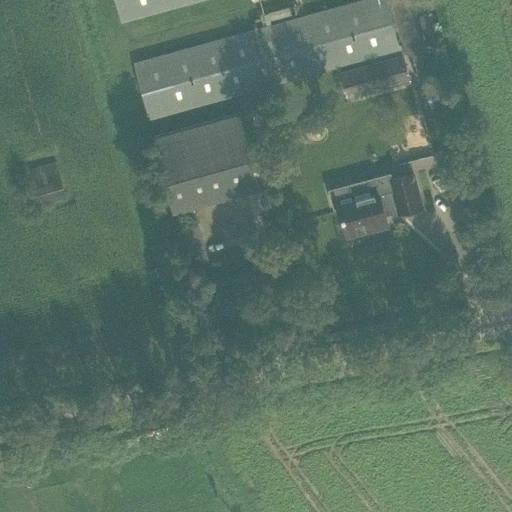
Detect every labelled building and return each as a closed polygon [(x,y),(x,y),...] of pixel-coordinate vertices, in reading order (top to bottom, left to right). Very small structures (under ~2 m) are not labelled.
[(385,0),(115,0),(121,20),(192,0),(360,0),(133,62),(148,117),(382,53),(401,47),(400,43),(398,43),(385,0)] [(357,66),(340,71),(347,98),(364,94),(410,81),(403,53),(357,66)] [(250,109),(154,136),(174,212),(270,185),(250,109)] [(36,206),(68,196),(56,159),(25,169),(36,206)] [(413,172),(393,177),(391,178),(390,174),(330,190),(335,210),(340,209),(346,234),(387,224),(383,210),(397,207),(398,211),(421,205),(413,172)]
